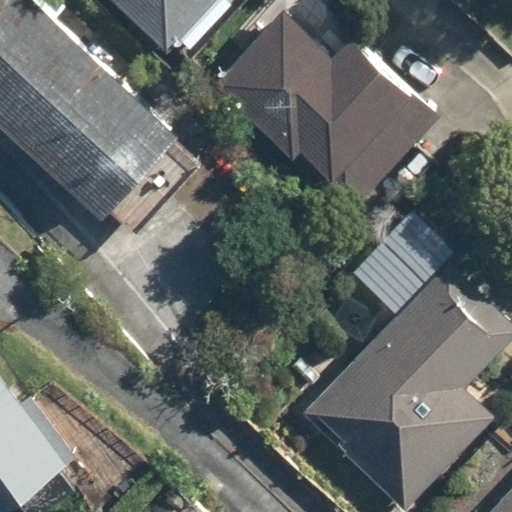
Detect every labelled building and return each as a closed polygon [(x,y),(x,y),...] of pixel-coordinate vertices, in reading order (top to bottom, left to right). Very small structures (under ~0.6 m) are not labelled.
[(183,123),(47,0),(0,0),(0,107),(108,205),(183,123)] [(122,0),(169,43),(209,0),(122,0)] [(331,49),(285,7),(215,83),(352,209),(442,112),(351,28),(331,49)] [(459,245),(418,207),(362,267),(404,305),(307,408),(404,499),(491,407),(461,379),(511,324),(511,311),(450,254),(459,245)] [(25,400),(0,367),(0,504),(75,449),(33,394),(25,400)] [(511,511),(511,487),(487,511),(511,511)]
